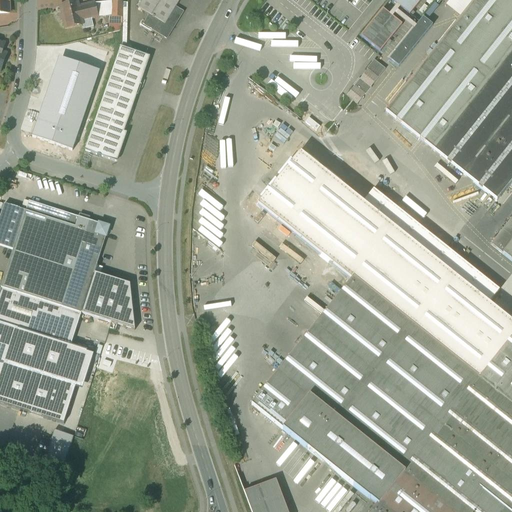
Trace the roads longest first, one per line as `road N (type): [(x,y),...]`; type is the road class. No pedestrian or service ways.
road 1 (tertiary): [(219,511),(170,326),(167,198)]
road 2 (tertiary): [(167,198),(186,104),(231,0)]
road 3 (residential): [(19,150),(167,198)]
road 4 (residential): [(31,0),(13,134),(19,150)]
